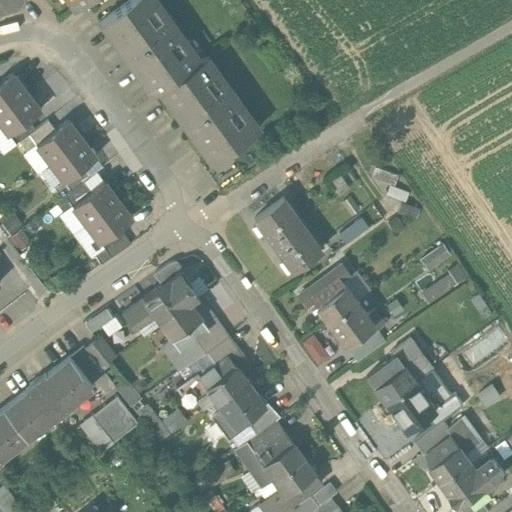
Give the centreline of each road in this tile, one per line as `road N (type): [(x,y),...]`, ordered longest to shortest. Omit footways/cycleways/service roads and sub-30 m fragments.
road 1 (residential): [(191,223),(400,511)]
road 2 (residential): [(34,39),(65,50),(191,223)]
road 3 (residential): [(0,359),(191,223)]
road 4 (residential): [(191,223),(369,104)]
road 5 (track): [(369,104),(511,25)]
